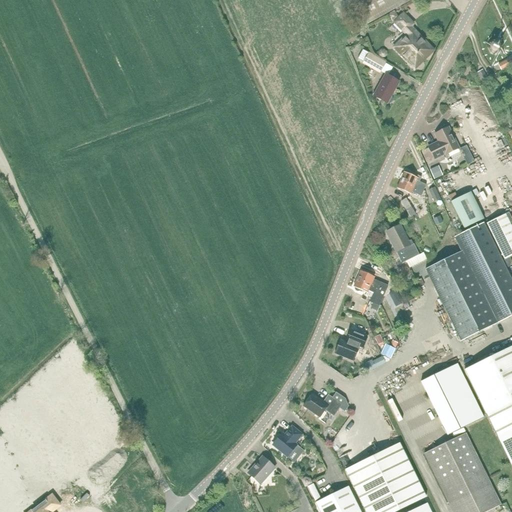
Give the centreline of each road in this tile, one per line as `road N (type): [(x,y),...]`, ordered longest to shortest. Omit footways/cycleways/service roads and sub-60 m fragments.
road 1 (tertiary): [(177,511),(244,444),(305,362),(386,171),(475,0)]
road 2 (unclassified): [(176,511),(0,156)]
